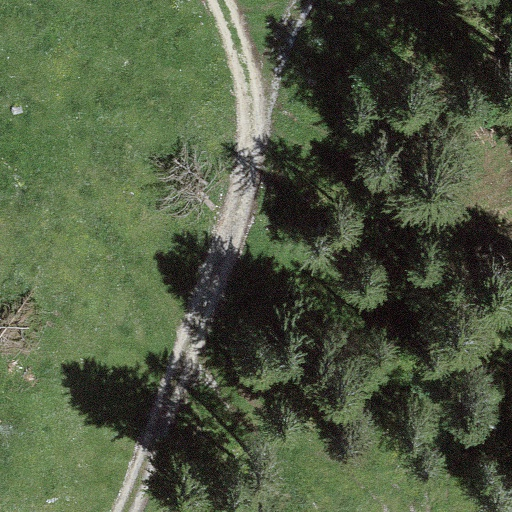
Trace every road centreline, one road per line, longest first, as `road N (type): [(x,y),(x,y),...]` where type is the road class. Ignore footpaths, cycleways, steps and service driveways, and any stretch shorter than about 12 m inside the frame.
road 1 (track): [(121,511),(193,358),(259,122),(218,0)]
road 2 (track): [(259,122),(290,0)]
